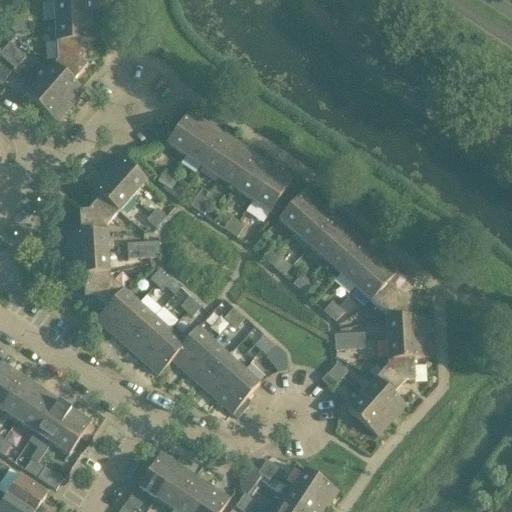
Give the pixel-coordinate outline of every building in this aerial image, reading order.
[(54,23),(94,21),(93,0),(52,3),(54,23)] [(13,26),(27,25),(26,17),(13,18),(13,26)] [(94,21),(54,23),(55,44),(78,43),(95,42),(94,21)] [(27,33),(27,25),(13,26),(13,33),(27,33)] [(78,43),(55,44),(56,62),(53,66),(72,83),(86,66),(80,60),(78,43)] [(0,57),(5,62),(10,56),(15,50),(8,44),(0,53),(0,57)] [(25,59),(15,50),(10,56),(19,64),(25,59)] [(19,64),(10,56),(5,62),(14,70),(19,64)] [(19,65),(12,73),(22,82),(29,74),(19,65)] [(0,86),(1,87),(10,73),(0,66),(0,86)] [(70,108),(83,93),(83,92),(72,83),(53,66),(39,82),(70,108)] [(70,108),(39,82),(25,98),(56,124),(70,108)] [(184,157),(206,123),(189,112),(166,145),(184,157)] [(206,123),(184,157),(201,169),(223,135),(206,123)] [(223,135),(201,169),(217,180),(240,146),(223,135)] [(257,158),(240,146),(217,180),(234,191),(257,158)] [(115,155),(101,171),(132,198),(146,182),(115,155)] [(257,158),(234,191),(251,203),(274,169),(257,158)] [(274,169),(251,203),(269,214),(292,181),(274,169)] [(118,213),(132,198),(101,171),(87,187),(99,198),(100,197),(118,213)] [(163,187),(171,177),(164,172),(157,183),(163,187)] [(177,181),(171,177),(163,187),(170,192),(177,181)] [(304,190),(277,221),(293,235),(320,204),(304,190)] [(105,228),(118,213),(100,197),(99,198),(87,212),(79,213),(80,234),(106,233),(105,228)] [(189,208),(196,212),(203,201),(197,197),(189,208)] [(203,201),(196,212),(203,217),(210,206),(203,201)] [(335,218),(320,204),(293,235),(308,248),(335,218)] [(151,216),(161,224),(166,218),(156,210),(151,216)] [(155,230),(161,224),(151,216),(145,222),(155,230)] [(308,248),(324,262),(351,232),(335,218),(308,248)] [(223,230),(230,235),(237,224),(230,219),(223,230)] [(244,228),(237,224),(230,235),(237,239),(244,228)] [(366,245),(351,232),(324,262),(339,275),(366,245)] [(66,235),(67,256),(107,254),(106,233),(80,234),(66,235)] [(142,244),(142,252),(158,251),(158,243),(142,244)] [(127,253),(142,252),(142,244),(126,245),(127,253)] [(339,275),(354,289),(381,259),(366,245),(339,275)] [(267,264),(276,254),(270,249),(261,259),(267,264)] [(159,259),(158,251),(142,252),(143,260),(159,259)] [(142,252),(127,253),(127,261),(143,260),(142,252)] [(108,274),(107,254),(67,256),(68,278),(83,277),(83,276),(108,274)] [(276,254),(267,264),(273,269),(282,259),(276,254)] [(397,273),(381,259),(354,289),(369,303),(385,285),(386,285),(397,273)] [(155,286),(164,277),(158,272),(149,281),(155,286)] [(109,279),(108,274),(83,276),(83,277),(84,298),(93,298),(106,309),(106,310),(122,292),(109,279)] [(298,291),(307,281),(301,276),(292,286),(298,291)] [(170,282),(164,277),(155,286),(161,292),(170,282)] [(307,281),(298,291),(304,296),(313,286),(307,281)] [(383,315),(384,321),(409,320),(409,319),(408,297),(399,297),(386,285),(385,285),(369,303),(383,315)] [(94,322),(111,336),(138,305),(122,292),(106,310),(106,309),(94,322)] [(185,314),(194,304),(188,298),(179,308),(185,314)] [(328,318),(337,308),(331,303),(323,313),(328,318)] [(200,309),(194,304),(185,314),(192,319),(200,309)] [(138,305),(111,336),(126,350),(153,319),(138,305)] [(337,308),(328,318),(335,323),(343,313),(337,308)] [(223,320),(229,326),(238,316),(232,310),(223,320)] [(244,321),(238,316),(229,326),(235,331),(244,321)] [(424,318),(409,319),(409,320),(384,321),(385,341),(425,339),(424,318)] [(126,350),(141,363),(169,332),(153,319),(126,350)] [(171,362),(187,376),(213,346),(196,330),(183,345),(184,346),(170,361),(171,362)] [(169,332),(141,363),(157,377),(171,362),(170,361),(184,346),(183,345),(169,332)] [(350,343),(365,342),(365,334),(349,335),(350,343)] [(333,336),(334,344),(350,343),(349,335),(333,336)] [(259,352),(268,343),(262,337),(253,347),(259,352)] [(427,360),(425,339),(385,341),(386,362),(412,360),(412,361),(427,360)] [(350,343),(350,351),(366,350),(365,342),(350,343)] [(275,347),(274,348),(268,343),(259,352),(265,358),(269,353),(277,360),(278,373),(287,372),(285,355),(275,347)] [(350,343),(334,344),(334,352),(350,351),(350,343)] [(213,346),(187,376),(202,389),(228,359),(213,346)] [(202,389),(216,402),(243,372),(228,359),(202,389)] [(386,367),(375,380),(392,396),(392,395),(404,382),(413,382),(412,361),(412,360),(386,362),(386,367)] [(337,364),(332,370),(341,379),(347,373),(337,364)] [(0,409),(21,377),(4,366),(0,372),(0,409)] [(341,379),(332,370),(326,376),(321,382),(331,391),(341,379)] [(243,372),(216,402),(232,416),(232,415),(247,399),(258,386),(243,372)] [(38,388),(21,377),(0,409),(0,411),(16,422),(38,388)] [(406,407),(392,395),(392,396),(375,380),(361,396),(391,423),(406,407)] [(33,433),(55,400),(38,388),(16,422),(33,433)] [(377,439),(391,423),(361,396),(347,412),(377,439)] [(232,415),(237,420),(248,407),(249,401),(247,399),(232,415)] [(38,448),(23,471),(30,476),(38,464),(50,444),(72,411),(55,400),(33,433),(28,441),(38,448)] [(90,422),(72,411),(50,444),(68,456),(90,422)] [(10,446),(3,442),(0,446),(0,455),(3,458),(10,446)] [(137,487),(155,499),(177,465),(160,454),(137,487)] [(261,468),(272,475),(272,476),(279,480),(284,474),(276,469),(265,462),(261,468)] [(45,469),(38,464),(30,476),(37,480),(45,469)] [(194,477),(177,465),(155,499),(172,510),(194,477)] [(238,476),(238,477),(255,488),(261,478),(268,482),(272,476),(272,475),(261,468),(259,472),(253,468),(238,476)] [(325,511),(337,493),(303,470),(291,488),(325,511)] [(26,511),(34,511),(46,494),(19,476),(5,497),(26,511)] [(194,511),(211,488),(194,477),(172,510),(174,511),(194,511)] [(243,495),(241,498),(239,502),(250,509),(254,503),(248,498),(255,488),(238,477),(241,494),(243,495)] [(211,488),(194,511),(220,511),(229,499),(211,488)] [(290,511),(324,511),(325,511),(291,488),(280,505),(290,511)] [(26,511),(5,497),(0,504),(0,511),(26,511)] [(273,500),(264,511),(290,511),(280,505),(273,500)] [(248,511),(250,509),(239,502),(234,509),(239,511),(248,511)]
